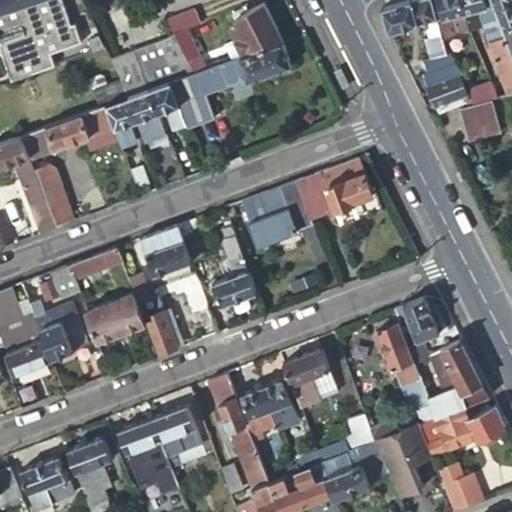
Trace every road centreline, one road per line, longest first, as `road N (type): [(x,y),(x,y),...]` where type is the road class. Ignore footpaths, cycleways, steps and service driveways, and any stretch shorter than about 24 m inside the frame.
road 1 (residential): [(463,260),(0,437)]
road 2 (residential): [(393,120),(0,268)]
road 3 (residential): [(393,120),(463,260)]
road 4 (residential): [(341,0),(393,120)]
